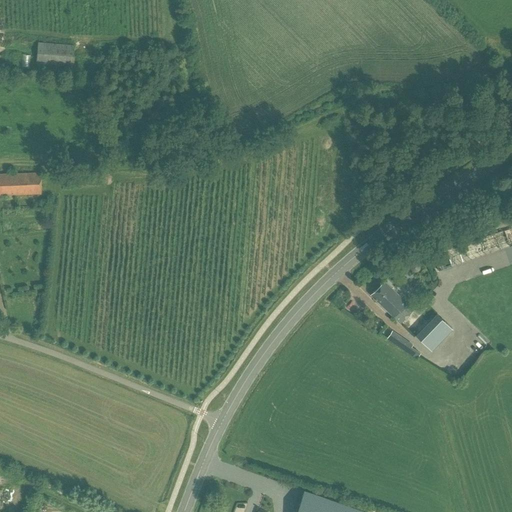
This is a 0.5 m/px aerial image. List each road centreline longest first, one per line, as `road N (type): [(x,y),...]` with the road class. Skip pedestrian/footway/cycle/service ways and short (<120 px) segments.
road 1 (primary): [(222,421),(277,336),(342,265),(389,224),(511,147)]
road 2 (unclassified): [(222,421),(0,336)]
